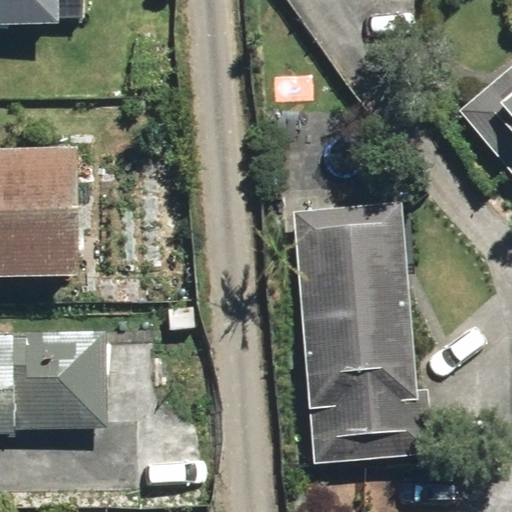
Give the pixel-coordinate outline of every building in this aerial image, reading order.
[(0,0),(0,25),(56,26),(56,0),(0,0)] [(511,68),(460,111),(511,173),(511,68)] [(96,148),(0,148),(0,283),(97,283),(96,148)] [(422,217),(307,223),(318,466),(450,460),(447,391),(430,392),(422,217)] [(0,427),(118,427),(117,334),(0,335),(0,427)] [(87,511),(88,470),(4,469),(3,511),(87,511)]
